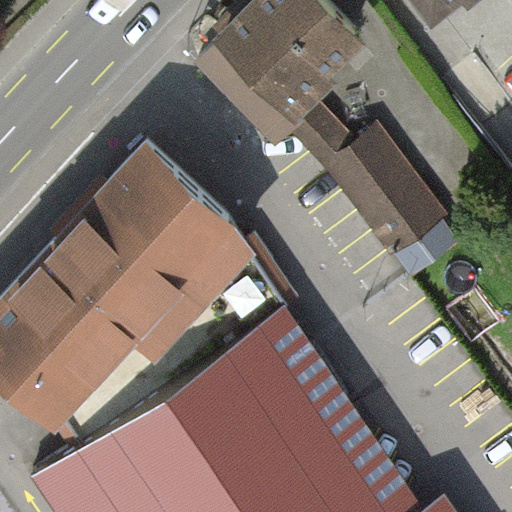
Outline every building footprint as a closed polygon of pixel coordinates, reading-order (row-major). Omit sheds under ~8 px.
[(331,0),(256,0),(200,54),(263,119),(279,104),(316,143),(339,121),(303,83),(359,29),(331,0)] [(380,125),(331,161),(414,272),(463,236),(380,125)] [(150,134),(0,294),(0,348),(56,399),(134,317),(155,338),(249,235),(233,210),(150,134)] [(291,298),(249,235),(155,338),(134,317),(56,399),(66,408),(83,435),(256,322),(291,298)] [(83,435),(35,466),(65,511),(79,511),(96,502),(102,511),(455,511),(440,488),(406,511),(387,511),(256,322),(83,435)]
